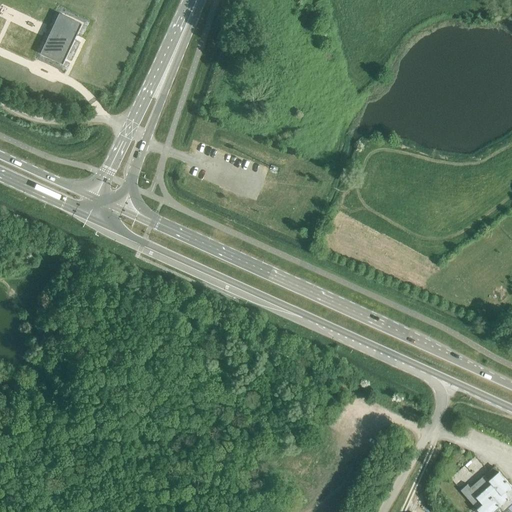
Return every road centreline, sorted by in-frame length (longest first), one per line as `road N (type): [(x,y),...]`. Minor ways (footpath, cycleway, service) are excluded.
road 1 (primary): [(511,386),(115,207)]
road 2 (primary): [(96,221),(422,368)]
road 3 (primary): [(181,37),(94,198)]
road 4 (primary): [(115,207),(181,37)]
road 5 (unclassified): [(422,368),(442,403),(383,511)]
